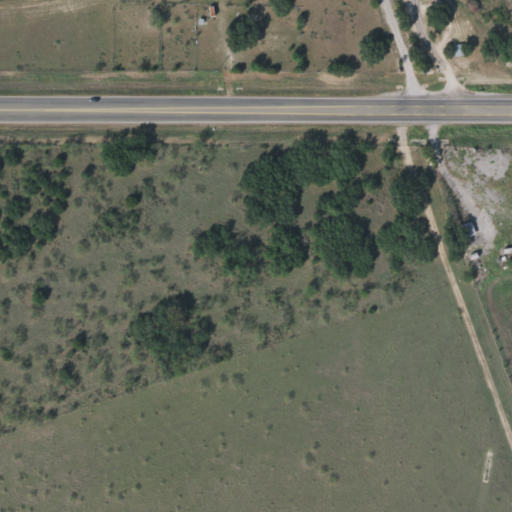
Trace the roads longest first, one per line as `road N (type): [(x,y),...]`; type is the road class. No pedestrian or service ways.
road 1 (trunk): [(511,110),(0,109)]
road 2 (track): [(464,110),(409,0)]
